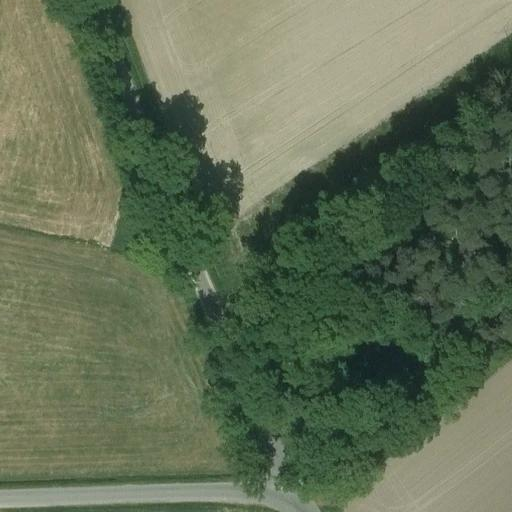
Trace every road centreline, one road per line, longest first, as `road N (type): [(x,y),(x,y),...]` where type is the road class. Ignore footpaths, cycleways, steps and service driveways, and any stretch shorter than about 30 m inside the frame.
road 1 (unclassified): [(107,0),(283,493)]
road 2 (unclassified): [(283,493),(0,500)]
